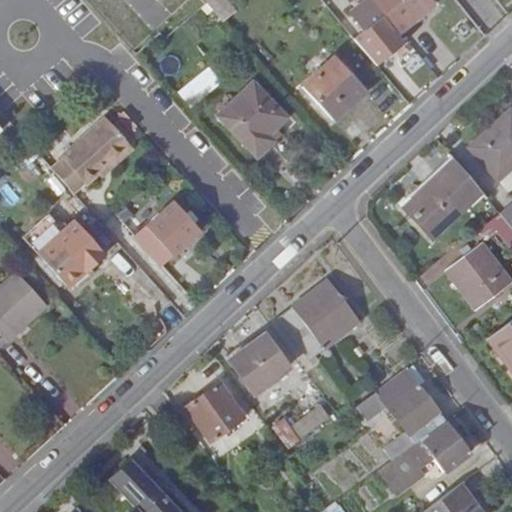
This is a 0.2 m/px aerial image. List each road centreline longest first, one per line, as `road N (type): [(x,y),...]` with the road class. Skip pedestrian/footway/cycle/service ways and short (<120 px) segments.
road 1 (residential): [(334,209),(100,418)]
road 2 (residential): [(511,445),(334,209)]
road 3 (unknown): [(107,40),(237,181),(273,263)]
road 4 (residential): [(509,47),(334,209)]
road 5 (residential): [(100,418),(3,511)]
road 6 (residential): [(100,418),(190,511)]
